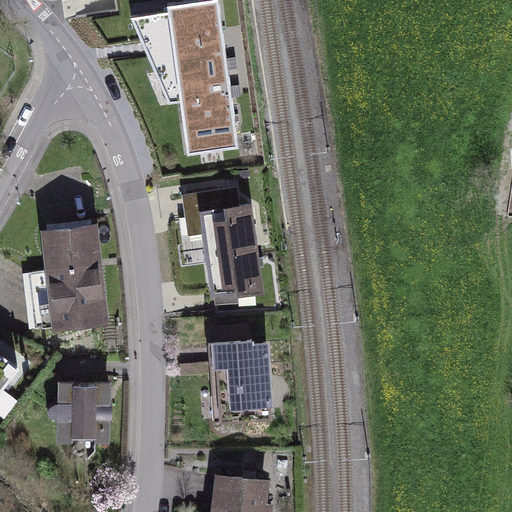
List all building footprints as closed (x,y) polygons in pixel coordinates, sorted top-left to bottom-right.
[(238,153),(219,3),(168,8),(188,157),(238,153)] [(253,207),(198,212),(207,300),(262,294),(253,207)] [(95,226),(38,231),(46,329),(104,324),(95,226)] [(245,350),(198,352),(199,382),(212,381),(214,407),(248,406),(245,350)] [(0,353),(0,391),(19,370),(0,353)] [(108,382),(52,381),(51,439),(107,440),(108,382)] [(266,481),(213,474),(208,511),(270,511),(271,510),(263,509),(266,481)]
